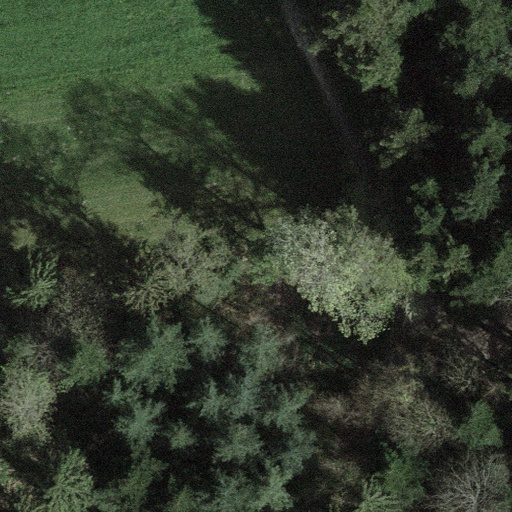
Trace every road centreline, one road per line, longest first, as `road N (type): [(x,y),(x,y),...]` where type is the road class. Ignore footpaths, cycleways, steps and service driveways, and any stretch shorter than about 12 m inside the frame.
road 1 (track): [(511,271),(418,300),(232,475),(214,511)]
road 2 (track): [(277,0),(418,300)]
